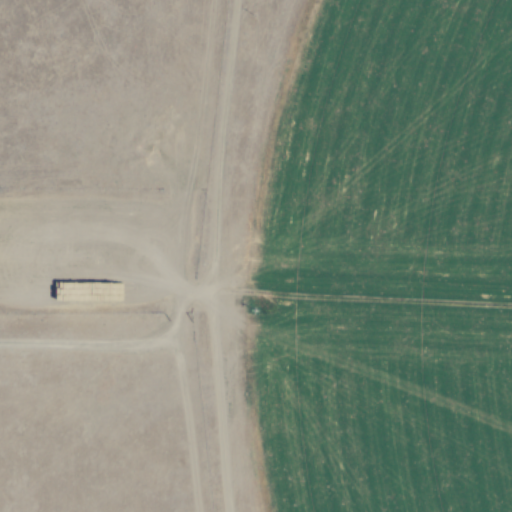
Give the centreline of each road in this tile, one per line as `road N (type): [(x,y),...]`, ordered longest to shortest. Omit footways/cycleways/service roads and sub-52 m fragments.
road 1 (track): [(248,0),(224,326),(243,511)]
road 2 (track): [(224,326),(0,328)]
